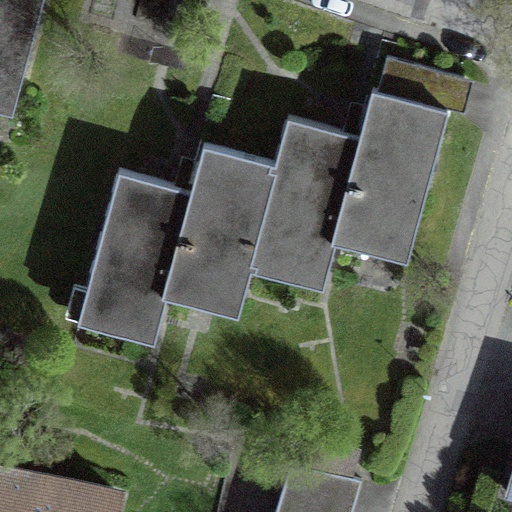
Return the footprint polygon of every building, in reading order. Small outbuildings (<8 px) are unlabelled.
[(0,0),(0,106),(11,109),(40,0),(0,0)] [(277,162),(254,251),(294,261),(290,275),(323,283),(339,222),(379,233),(376,247),(407,255),(445,107),(455,109),(464,75),(386,54),(377,89),(372,87),(360,132),(287,113),(275,161),(277,162)] [(277,162),(275,161),(203,143),(192,188),(117,169),(82,303),(126,315),(123,329),(154,337),(170,277),(209,287),(205,303),(238,312),(254,251),(277,162)] [(309,463),(303,461),(288,511),(338,511),(356,449),(316,438),(309,463)] [(114,511),(118,495),(0,469),(0,511),(114,511)]
